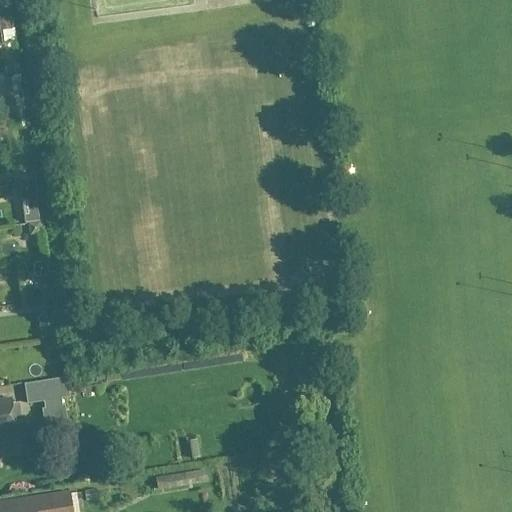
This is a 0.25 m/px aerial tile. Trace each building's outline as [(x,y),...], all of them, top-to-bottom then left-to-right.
[(0,47),(14,45),(9,12),(0,13),(0,47)] [(32,133),(21,76),(8,78),(19,136),(32,133)] [(39,224),(27,226),(29,237),(41,236),(39,224)] [(33,267),(35,282),(49,280),(47,265),(33,267)] [(25,386),(28,404),(67,397),(65,380),(25,386)] [(0,439),(17,437),(11,399),(0,400),(0,439)] [(43,411),(46,432),(66,429),(63,408),(43,411)] [(205,471),(154,480),(156,491),(207,484),(205,471)] [(69,511),(67,495),(15,503),(16,511),(69,511)]
